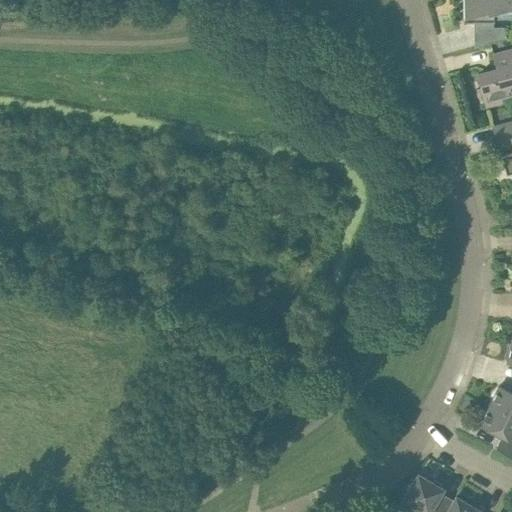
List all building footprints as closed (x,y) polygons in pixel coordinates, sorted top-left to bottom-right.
[(511,0),(462,0),(463,23),(494,22),(493,14),(511,9),(510,5),(511,4),(511,0)] [(503,27),(493,27),(475,27),(480,46),(506,38),(503,27)] [(486,106),(502,101),(500,97),(511,93),(511,50),(493,55),(497,69),(477,74),(481,88),(477,89),(480,102),(485,101),(486,106)] [(511,120),(506,122),(511,145),(511,152),(500,156),(505,176),(511,174),(511,120)] [(511,392),(498,386),(489,406),(511,417),(511,392)] [(511,417),(489,406),(479,425),(501,436),(495,449),(511,459),(511,417)] [(375,416),(368,408),(359,415),(367,424),(375,416)] [(397,508),(403,511),(445,511),(453,500),(441,493),(443,489),(417,474),(397,508)] [(480,511),(481,511),(455,496),(453,500),(445,511),(480,511)]
